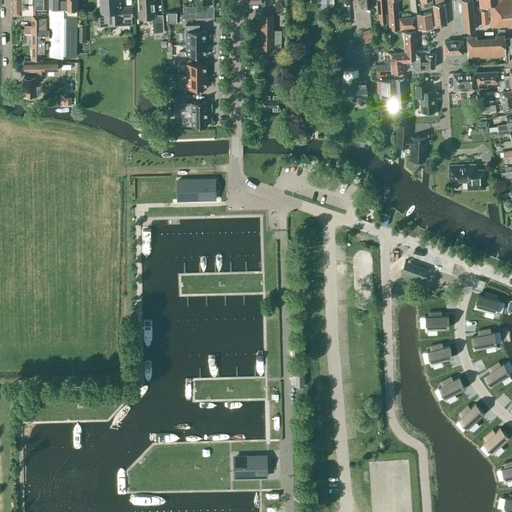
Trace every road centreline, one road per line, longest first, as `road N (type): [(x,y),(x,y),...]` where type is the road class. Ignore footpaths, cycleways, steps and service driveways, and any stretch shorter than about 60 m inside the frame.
road 1 (residential): [(383,233),(240,184),(233,158),(235,0)]
road 2 (residential): [(383,233),(389,410),(421,452),(425,511)]
road 3 (residential): [(511,422),(474,380),(464,346),(463,304),(474,264)]
